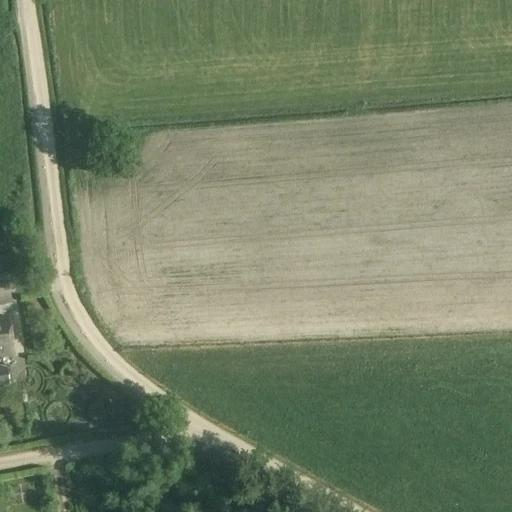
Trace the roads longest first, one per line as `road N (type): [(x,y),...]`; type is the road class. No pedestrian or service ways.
road 1 (track): [(350,511),(194,428),(96,343),(63,284),(28,0)]
road 2 (unclassified): [(194,428),(0,466)]
